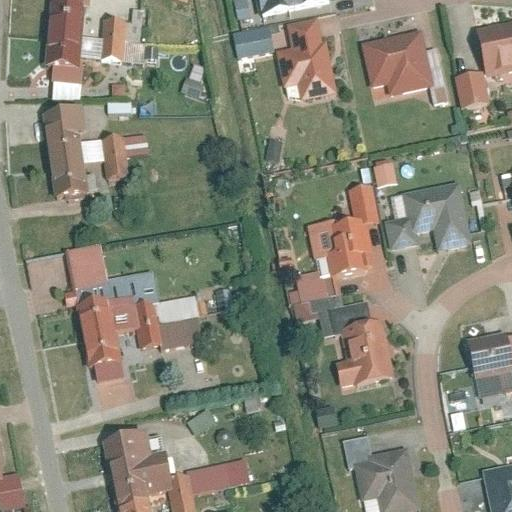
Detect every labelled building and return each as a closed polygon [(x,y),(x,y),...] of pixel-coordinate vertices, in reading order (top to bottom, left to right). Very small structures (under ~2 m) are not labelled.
[(82,0),(49,0),(44,70),(52,72),(50,109),(85,111),(88,68),(78,67),(82,0)] [(234,1),(235,23),(248,23),(247,0),(234,1)] [(254,0),(259,20),(320,7),(318,0),(254,0)] [(319,23),(284,31),(290,56),(274,59),(282,93),(296,90),(300,106),(337,97),(319,23)] [(122,26),(102,24),(98,66),(118,67),(122,26)] [(482,77),(455,83),(461,114),(487,108),(482,82),(511,75),(511,25),(472,33),(482,77)] [(238,73),(256,70),(254,60),(272,56),(267,31),(231,38),(238,73)] [(416,38),(360,51),(370,93),(386,89),(389,101),(429,92),(416,38)] [(446,106),(445,91),(431,92),(432,107),(446,106)] [(79,116),(40,122),(52,205),(88,199),(84,170),(105,167),(108,186),(124,184),(118,142),(83,147),(79,116)] [(375,191),(395,189),(393,167),(373,170),(375,191)] [(407,224),(385,229),(391,255),(415,250),(413,240),(431,236),(435,257),(471,250),(459,190),(403,201),(407,224)] [(332,283),(376,273),(367,231),(379,228),(371,192),(347,197),(354,228),(330,233),(334,254),(326,255),(332,283)] [(102,254),(64,261),(86,376),(122,369),(116,337),(138,333),(142,355),(201,344),(193,301),(157,308),(152,281),(109,289),(102,254)] [(366,306),(324,314),(330,343),(340,341),(346,367),(334,369),(339,394),(395,383),(383,325),(370,328),(366,306)] [(511,371),(505,338),(466,346),(479,405),(511,397),(511,371)] [(207,413),(187,426),(195,439),(215,426),(207,413)] [(141,437),(101,445),(114,511),(152,511),(150,499),(167,495),(170,511),(195,511),(193,498),(228,491),(223,467),(169,478),(166,459),(146,463),(141,437)] [(355,469),(362,506),(376,503),(377,511),(420,511),(410,455),(374,462),(370,446),(343,451),(347,471),(355,469)] [(511,511),(511,468),(482,475),(489,511),(511,511)]
